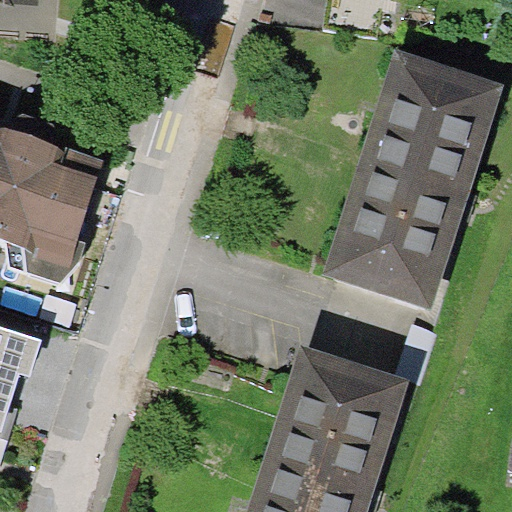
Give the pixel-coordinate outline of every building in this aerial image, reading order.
[(504,85),(394,50),(322,274),(431,309),(504,85)] [(0,241),(6,243),(33,252),(32,255),(68,267),(77,239),(98,177),(60,163),(65,148),(0,125),(0,241)] [(66,146),(65,148),(60,163),(98,177),(104,159),(66,146)] [(86,242),(77,239),(68,267),(32,255),(33,252),(6,243),(8,267),(60,284),(80,261),(86,242)] [(0,432),(2,433),(7,417),(10,406),(21,373),(29,376),(41,340),(0,326),(0,432)] [(367,511),(411,378),(300,343),(245,511),(367,511)] [(18,409),(10,406),(7,417),(2,433),(10,435),(18,409)] [(0,467),(10,435),(2,433),(0,432),(0,467)]
